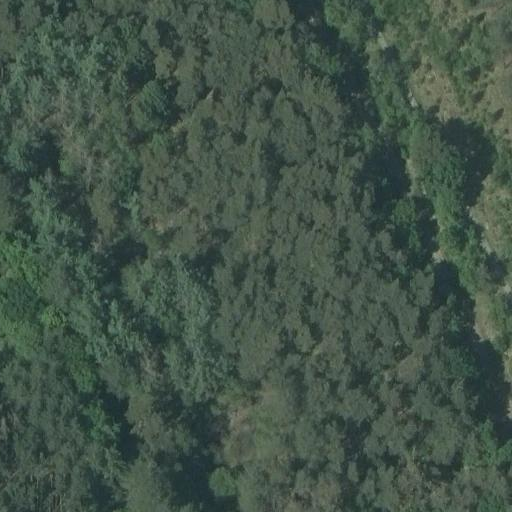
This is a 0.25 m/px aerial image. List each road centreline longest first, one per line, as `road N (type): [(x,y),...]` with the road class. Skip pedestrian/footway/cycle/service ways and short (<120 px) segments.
road 1 (track): [(305,0),(461,318)]
road 2 (track): [(461,318),(511,429)]
